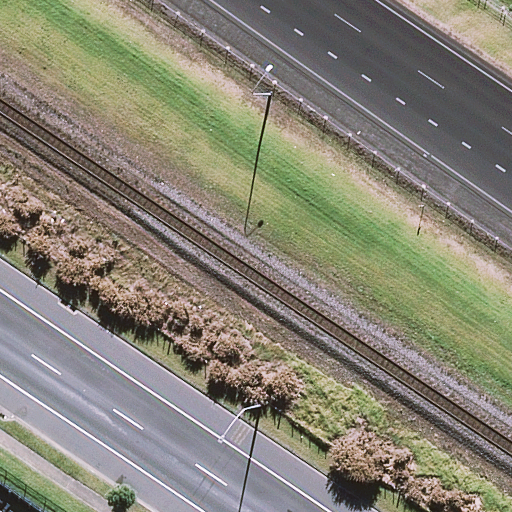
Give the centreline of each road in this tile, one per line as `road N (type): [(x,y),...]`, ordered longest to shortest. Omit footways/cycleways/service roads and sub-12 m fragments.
road 1 (tertiary): [(283,511),(0,319)]
road 2 (motorway): [(511,144),(305,0)]
road 3 (motorway): [(511,100),(354,0)]
